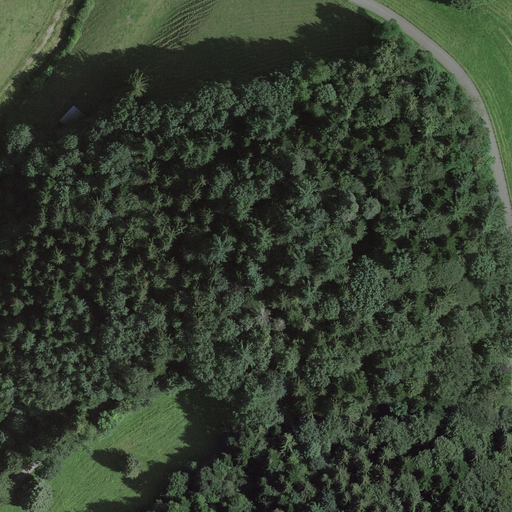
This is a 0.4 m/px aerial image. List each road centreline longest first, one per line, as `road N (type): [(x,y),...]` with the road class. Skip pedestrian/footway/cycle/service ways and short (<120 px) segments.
road 1 (track): [(0,499),(86,416),(151,372),(200,359),(233,363),(269,385),(286,414),(311,511)]
road 2 (unclassified): [(511,270),(500,176),(471,86),(426,41),(361,0)]
